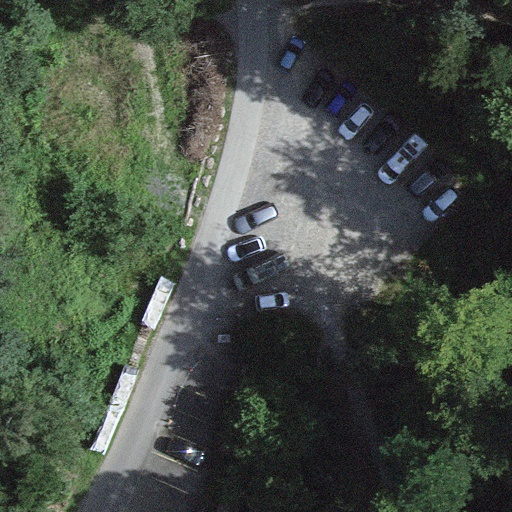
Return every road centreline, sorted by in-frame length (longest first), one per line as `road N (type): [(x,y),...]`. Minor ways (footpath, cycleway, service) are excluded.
road 1 (residential): [(101,511),(227,205)]
road 2 (track): [(250,0),(245,115),(227,205)]
